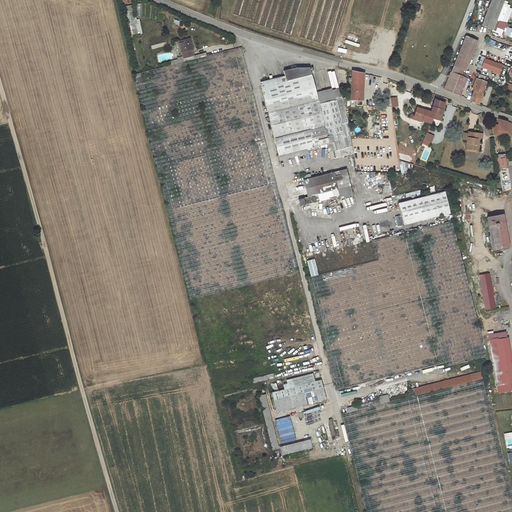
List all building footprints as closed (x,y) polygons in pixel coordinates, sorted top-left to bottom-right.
[(504,0),(503,0),(491,0),(482,25),(494,29),(504,0)] [(141,33),(139,18),(134,19),(132,5),(126,6),(131,34),(141,33)] [(477,41),(465,36),(455,61),(462,63),(468,66),(477,41)] [(179,58),(179,59),(180,62),(195,59),(192,49),(193,49),(190,38),(178,41),(181,52),(182,52),(183,56),(182,57),(179,58)] [(175,64),(132,74),(175,245),(189,300),(298,273),(241,47),(195,59),(180,62),(175,64)] [(509,75),(511,68),(486,58),(482,69),(507,79),(509,75)] [(458,74),(462,63),(455,61),(444,89),(460,96),(467,77),(458,74)] [(296,67),(283,71),(286,81),(311,74),(309,67),(296,67)] [(363,73),(352,71),(352,78),(352,85),(351,100),(357,100),(357,105),(362,105),(363,73)] [(331,158),(353,152),(346,111),(347,97),(341,98),(339,89),(316,93),(314,84),(311,74),(286,81),(262,87),(274,139),(288,135),(290,141),(282,143),(285,154),(306,148),(327,143),(331,158)] [(478,103),(486,81),(476,77),(472,87),(475,89),(473,94),(471,99),(478,103)] [(441,102),(434,99),(431,112),(421,109),(418,108),(417,107),(414,116),(422,119),(422,120),(437,125),(439,120),(440,117),(441,110),(443,103),(441,102)] [(507,122),(498,119),(498,124),(492,125),(494,135),(502,135),(503,132),(507,132),(507,122)] [(511,123),(507,122),(507,132),(503,132),(502,135),(511,136),(511,123)] [(482,134),(468,132),(468,134),(463,133),(462,139),(467,139),(466,143),(468,143),(467,149),(475,150),(477,139),(481,140),(482,134)] [(433,136),(426,133),(423,139),(430,142),(433,136)] [(288,135),(274,139),(279,156),(285,154),(282,143),(290,141),(288,135)] [(481,142),(481,140),(477,139),(475,150),(467,149),(468,143),(466,143),(466,150),(478,152),(479,141),(481,142)] [(306,148),(285,154),(286,158),(308,153),(306,148)] [(505,154),(497,155),(497,156),(499,166),(502,166),(502,164),(506,163),(505,154)] [(399,160),(399,161),(399,166),(400,172),(403,172),(404,173),(407,173),(406,162),(399,160)] [(499,166),(502,191),(502,192),(510,190),(506,163),(502,164),(502,166),(499,166)] [(318,194),(324,193),(326,192),(331,191),(332,195),(339,194),(340,198),(352,195),(347,173),(343,173),(342,171),(341,173),(340,170),(311,178),(310,174),(302,176),(304,183),(300,184),(300,182),(299,182),(297,184),(295,184),(294,184),(291,184),(289,186),(289,187),(288,189),(289,190),(290,193),(291,193),(292,194),(295,194),(297,193),(299,191),(299,190),(299,188),(300,188),(301,194),(307,192),(308,196),(298,198),(300,205),(319,200),(318,194)] [(417,205),(409,207),(411,220),(449,210),(445,192),(416,199),(417,205)] [(416,199),(407,201),(409,207),(417,205),(416,199)] [(409,207),(407,201),(398,203),(403,222),(411,220),(409,207)] [(504,214),(487,217),(493,250),(509,246),(504,214)] [(447,367),(486,357),(452,221),(372,241),(377,261),(308,278),(336,390),(446,363),(447,367)] [(481,224),(471,226),(485,310),(495,308),(486,258),(494,257),(493,253),(492,254),(491,251),(486,252),(481,224)] [(497,385),(509,383),(502,338),(489,340),(497,385)] [(366,511),(511,511),(511,493),(482,372),(413,389),(415,395),(390,401),(388,395),(379,397),(381,404),(373,406),(372,402),(346,408),(347,412),(342,413),(345,425),(341,426),(345,442),(349,441),(366,511)] [(315,382),(313,373),(307,375),(309,383),(303,385),(307,401),(308,405),(327,400),(322,380),(315,382)] [(273,377),(273,374),(252,379),(254,383),(267,380),(266,378),(273,377)] [(309,383),(307,375),(277,382),(279,391),(303,385),(309,383)] [(307,401),(303,385),(279,391),(273,393),(277,409),(307,401)] [(279,449),(266,395),(259,397),(273,450),(279,449)] [(313,448),(311,440),(280,447),(282,455),(313,448)]
